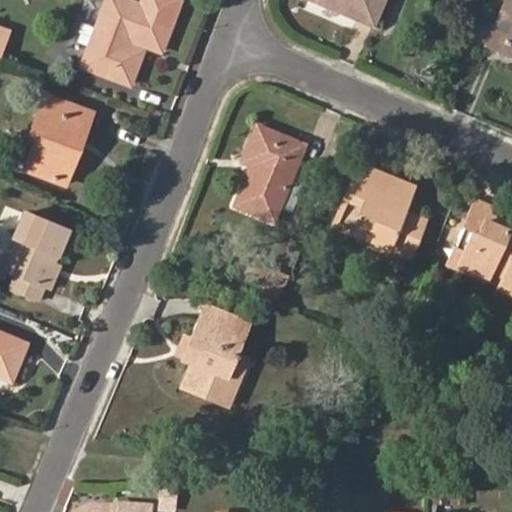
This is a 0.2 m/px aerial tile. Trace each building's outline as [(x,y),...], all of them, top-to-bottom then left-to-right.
[(145,43),(161,49),(179,0),(142,0),(141,4),(129,0),(106,0),(82,67),(129,83),(145,43)] [(383,0),(319,0),(373,24),(383,0)] [(511,0),(507,0),(500,18),(511,22),(511,24),(501,48),(511,53),(511,0)] [(489,43),(501,48),(511,24),(511,22),(500,18),(489,43)] [(0,30),(8,34),(10,29),(0,24),(0,30)] [(0,54),(8,34),(0,30),(0,54)] [(79,148),(73,146),(86,110),(46,94),(30,133),(37,136),(24,168),(66,184),(79,148)] [(79,148),(93,113),(86,110),(73,146),(79,148)] [(243,161),(252,165),(237,204),(274,218),(304,142),(257,124),(243,161)] [(411,189),(357,165),(353,173),(375,182),(370,196),(402,209),(411,189)] [(370,196),(375,182),(353,173),(334,221),(408,252),(422,218),(402,209),(370,196)] [(491,207),(476,200),(465,226),(480,232),(488,212),(491,207)] [(511,223),(488,212),(480,232),(465,226),(456,246),(470,252),(473,271),(488,278),(490,273),(493,269),(507,276),(505,280),(504,282),(511,286),(511,235),(509,235),(511,227),(511,226),(511,223)] [(54,262),(66,230),(24,213),(1,269),(14,274),(9,287),(39,300),(45,287),(49,289),(60,264),(54,262)] [(488,278),(473,271),(470,252),(456,246),(448,265),(486,282),(488,278)] [(490,273),(505,280),(507,276),(493,269),(490,273)] [(500,289),(511,294),(511,286),(504,282),(500,289)] [(245,321),(206,304),(192,336),(201,340),(189,366),(181,384),(226,404),(245,358),(232,352),(245,321)] [(0,331),(0,376),(10,381),(26,342),(0,331)] [(181,362),(189,366),(201,340),(192,336),(181,362)] [(175,485),(161,484),(160,493),(175,494),(175,485)] [(160,508),(174,509),(175,494),(160,493),(160,508)] [(446,503),(446,493),(432,493),(432,505),(446,503)] [(151,511),(152,503),(115,499),(113,511),(151,511)]
